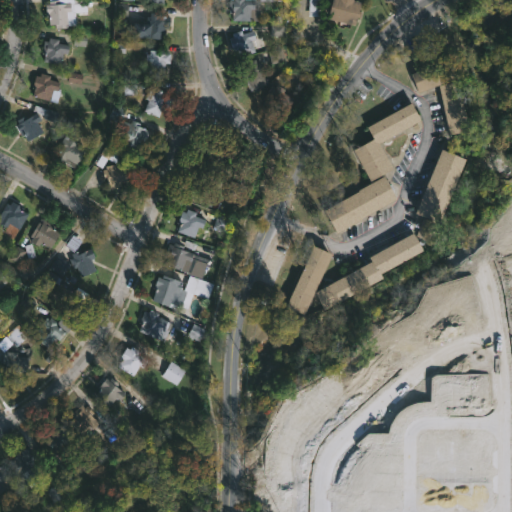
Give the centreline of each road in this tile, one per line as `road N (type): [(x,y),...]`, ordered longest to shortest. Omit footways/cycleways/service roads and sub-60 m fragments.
road 1 (tertiary): [(431,0),(336,97),(282,196),(239,300),(229,398)]
road 2 (residential): [(0,429),(91,337),(170,158),(212,101)]
road 3 (residential): [(135,240),(0,155)]
